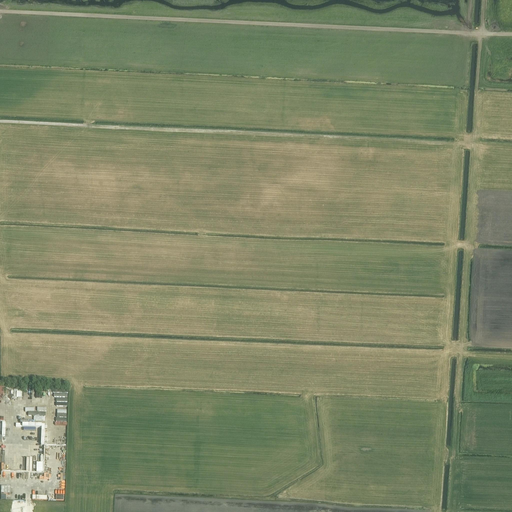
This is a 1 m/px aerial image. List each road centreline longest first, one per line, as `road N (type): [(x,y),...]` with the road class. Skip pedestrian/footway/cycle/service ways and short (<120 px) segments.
road 1 (track): [(0,11),(511,34)]
road 2 (track): [(0,121),(473,147)]
